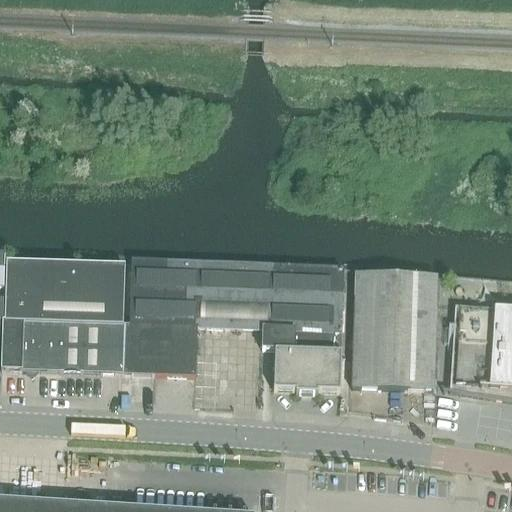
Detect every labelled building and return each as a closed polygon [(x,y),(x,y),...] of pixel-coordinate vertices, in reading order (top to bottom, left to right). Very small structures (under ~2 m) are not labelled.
[(159,266),(132,265),(130,329),(123,329),(122,378),(155,378),(159,266)] [(159,266),(155,378),(195,380),(196,332),(199,268),(159,266)] [(3,326),(1,374),(51,375),(101,377),(122,378),(123,329),(125,270),(6,267),(4,326),(3,326)] [(199,268),(196,332),(263,335),(262,355),(276,355),(298,356),(298,355),(329,356),(330,336),(342,337),(345,273),(199,268)] [(351,393),(392,394),(396,278),(355,277),(351,393)] [(396,278),(392,394),(433,396),(437,280),(396,278)] [(511,314),(454,311),(449,396),(511,405),(511,314)] [(275,356),(274,396),(296,396),(296,399),(318,400),(318,397),(340,398),(342,358),(341,358),(342,338),(342,337),(330,336),(329,357),(298,356),(276,355),(276,356),(275,356)]
